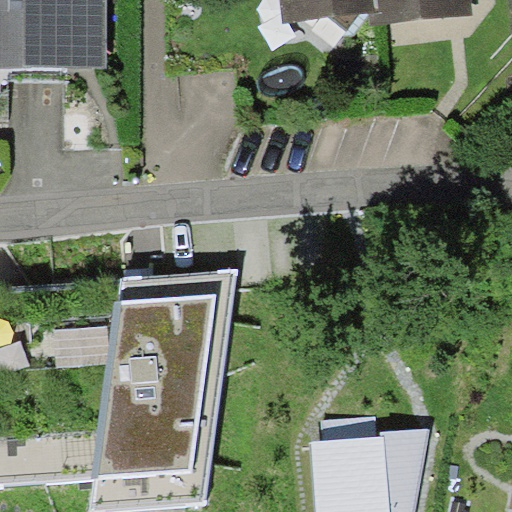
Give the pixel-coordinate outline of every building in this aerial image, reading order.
[(104,71),(104,0),(0,0),(0,26),(28,26),(27,71),(104,71)] [(306,0),(323,13),(332,2),(346,0),(306,0)] [(371,0),(372,8),(409,4),(423,15),(435,0),(371,0)] [(324,440),(375,437),(374,417),(323,419),(324,440)] [(324,440),(310,441),(315,511),(414,511),(429,428),(379,431),(381,437),(375,437),(324,440)]
